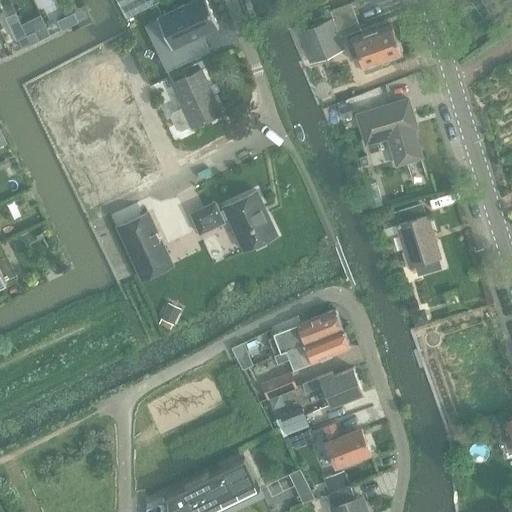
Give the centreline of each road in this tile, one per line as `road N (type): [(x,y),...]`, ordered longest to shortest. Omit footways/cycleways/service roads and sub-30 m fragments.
road 1 (tertiary): [(511,267),(426,0)]
road 2 (residential): [(394,511),(402,465),(397,424),(351,298)]
road 3 (residential): [(235,0),(274,130)]
